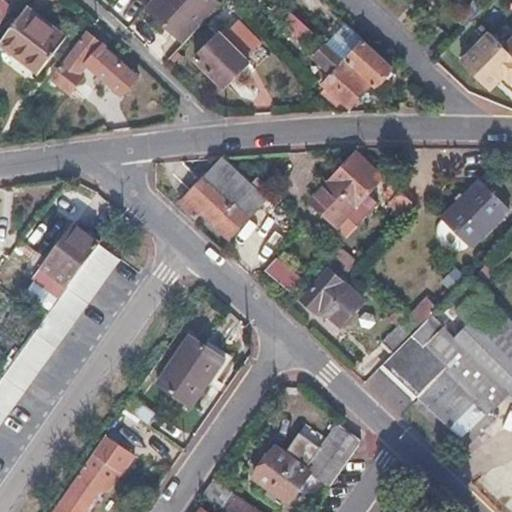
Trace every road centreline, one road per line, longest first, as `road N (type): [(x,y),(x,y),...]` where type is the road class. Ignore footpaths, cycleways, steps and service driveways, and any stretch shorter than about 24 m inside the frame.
road 1 (residential): [(188,244),(0,511)]
road 2 (residential): [(225,134),(470,128)]
road 3 (residential): [(283,336),(160,511)]
road 4 (residential): [(225,134),(84,0)]
road 5 (residential): [(470,128),(340,0)]
road 6 (residential): [(283,336),(399,443)]
road 7 (residential): [(84,153),(225,134)]
road 8 (residential): [(84,153),(188,244)]
road 9 (residential): [(188,244),(283,336)]
